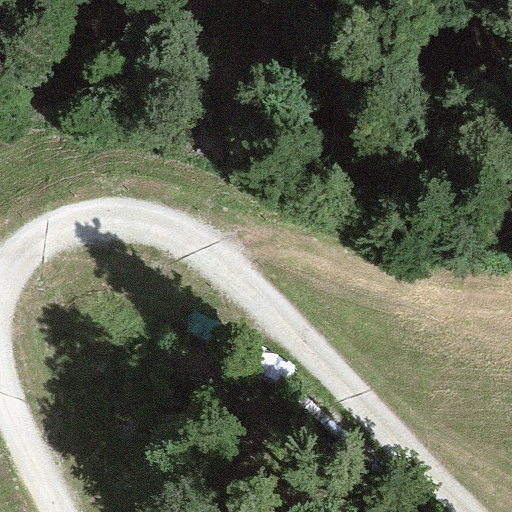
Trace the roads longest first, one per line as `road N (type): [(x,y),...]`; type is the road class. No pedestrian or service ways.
road 1 (track): [(465,511),(217,257),(153,221),(87,219),(50,231),(23,249),(0,303)]
road 2 (track): [(0,361),(61,511)]
